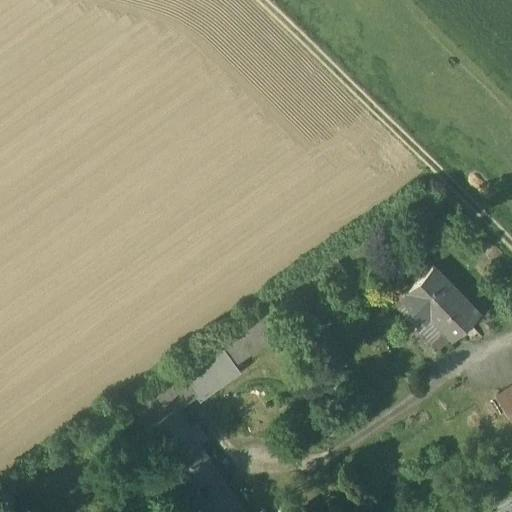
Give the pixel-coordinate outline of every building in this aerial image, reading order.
[(431,264),(408,287),(400,279),(391,287),(416,312),(422,306),(451,336),(476,310),(431,264)] [(264,308),(219,341),(233,363),(279,329),(264,308)] [(219,341),(179,370),(193,392),(196,397),(236,369),(233,363),(219,341)] [(193,392),(179,370),(169,377),(184,399),(193,392)] [(168,380),(133,406),(146,426),(173,405),(174,407),(184,399),(169,377),(167,378),(168,380)] [(174,407),(173,405),(146,426),(175,470),(203,452),(174,407)] [(242,511),(203,452),(175,470),(202,511),(242,511)] [(511,511),(511,499),(495,511),(511,511)]
